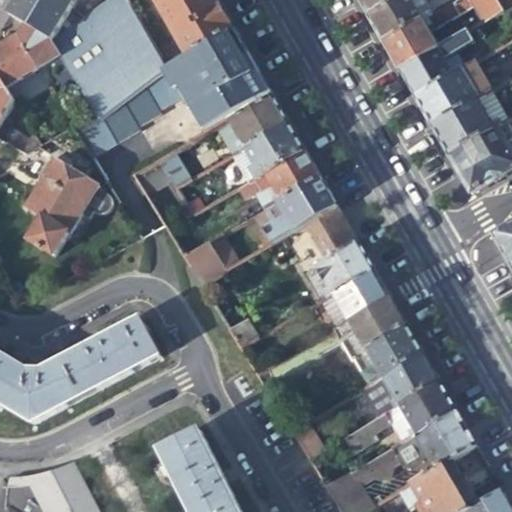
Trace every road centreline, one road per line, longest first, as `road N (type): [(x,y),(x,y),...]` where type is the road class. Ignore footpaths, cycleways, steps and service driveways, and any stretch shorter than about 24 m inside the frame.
road 1 (secondary): [(423,244),(289,0)]
road 2 (residential): [(202,370),(159,293),(127,287),(29,335),(0,319)]
road 3 (residential): [(0,456),(32,457),(202,370)]
road 4 (secondary): [(511,393),(423,244)]
road 5 (residential): [(287,511),(202,370)]
